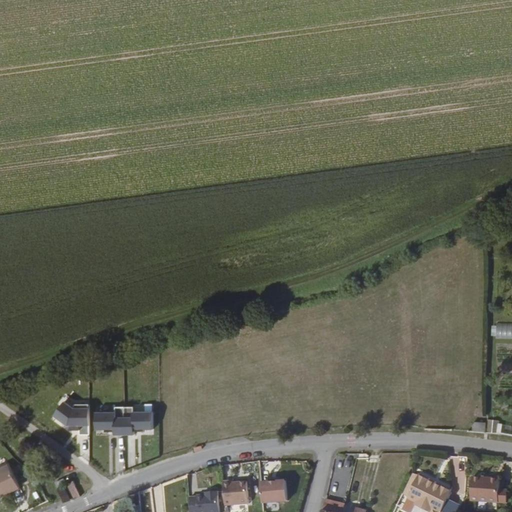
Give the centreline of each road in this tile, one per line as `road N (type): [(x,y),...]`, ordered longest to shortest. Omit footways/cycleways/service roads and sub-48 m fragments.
road 1 (track): [(0,374),(350,266),(511,188)]
road 2 (residential): [(63,511),(239,451),(328,441)]
road 3 (residential): [(328,441),(511,450)]
